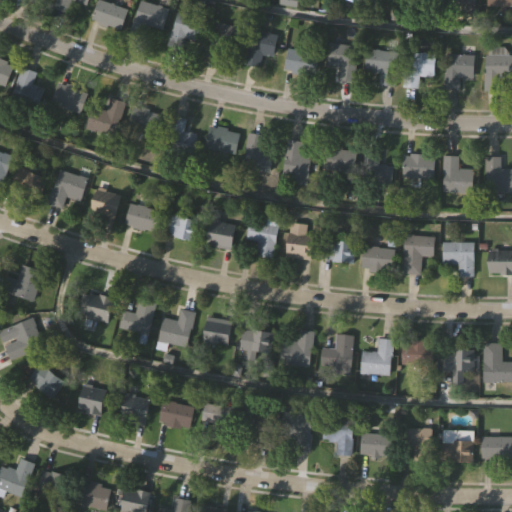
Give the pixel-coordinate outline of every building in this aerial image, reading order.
[(55,5),(56,0),(87,0),(85,6),(71,0),(67,10),(55,5)] [(91,19),(98,0),(104,0),(134,10),(126,32),(91,19)] [(147,24),(144,35),(133,31),(141,0),(145,0),(169,7),(162,29),(147,24)] [(423,0),(423,8),(444,7),(443,0),(423,0)] [(476,0),(451,0),(451,8),(476,8),(476,0)] [(511,7),(511,0),(487,0),(487,8),(511,7)] [(168,43),(177,10),(204,18),(194,51),(168,43)] [(204,53),(215,20),(239,29),(228,62),(204,53)] [(264,55),(261,66),(243,62),(251,28),(277,34),(272,57),(264,55)] [(354,79),(337,78),(338,64),(328,63),(329,42),(357,44),(354,79)] [(284,68),(289,45),(320,52),(315,74),(284,68)] [(378,83),(379,71),(365,70),(366,47),(397,49),(395,84),(378,83)] [(434,74),(419,73),(418,86),(403,85),(405,50),(436,52),(434,74)] [(511,76),(499,76),(499,89),(484,89),(484,52),(511,52),(511,76)] [(473,53),(473,76),(459,76),(459,88),(445,88),(445,53),(473,53)] [(0,82),(0,57),(14,63),(5,85),(0,82)] [(34,79),(47,85),(39,103),(12,92),(22,68),(36,73),(34,79)] [(86,87),(81,111),(50,105),(55,81),(86,87)] [(85,126),(92,105),(106,109),(110,96),(125,101),(114,136),(85,126)] [(165,115),(158,138),(128,130),(134,106),(165,115)] [(199,120),(192,154),(165,149),(171,115),(199,120)] [(240,133),(233,154),(204,144),(211,123),(240,133)] [(270,171),(243,167),(248,132),(275,136),(270,171)] [(281,179),(287,138),(302,140),(300,153),(310,155),(306,182),(281,179)] [(363,189),(337,189),(338,172),(324,172),(325,144),(364,145),(363,189)] [(1,186),(0,185),(0,150),(12,154),(1,186)] [(403,178),(403,153),(434,153),(434,178),(403,178)] [(458,154),(458,167),(472,167),(472,191),(442,191),(442,154),(458,154)] [(511,191),(485,191),(485,155),(500,155),(500,167),(511,167),(511,191)] [(392,163),(392,192),(373,192),(373,163),(392,163)] [(37,195),(12,185),(21,165),(45,175),(37,195)] [(47,201),(59,168),(87,177),(79,200),(65,195),(62,206),(47,201)] [(122,195),(114,222),(89,214),(97,187),(122,195)] [(160,210),(153,233),(124,224),(130,201),(160,210)] [(193,240),(163,232),(169,211),(199,219),(193,240)] [(272,257),(253,254),(255,241),(245,239),(248,219),(265,222),(266,215),(279,217),(272,257)] [(236,226),(231,249),(206,243),(211,221),(236,226)] [(313,232),(312,257),(287,256),(288,222),(307,222),(306,232),(313,232)] [(433,255),(422,254),(420,273),(401,271),(404,233),(435,235),(433,255)] [(353,239),(353,260),(328,260),(328,239),(353,239)] [(473,241),(473,274),(458,274),(458,262),(442,262),(442,241),(473,241)] [(394,246),(394,270),(362,270),(362,246),(394,246)] [(511,272),(488,272),(488,249),(511,249),(511,272)] [(1,290),(6,274),(16,277),(21,263),(42,270),(32,300),(1,290)] [(89,317),(77,314),(83,290),(113,297),(108,322),(89,317)] [(155,303),(147,337),(118,330),(123,309),(134,312),(137,298),(155,303)] [(187,347),(157,341),(162,316),(177,319),(180,308),(194,310),(187,347)] [(43,345),(9,359),(0,335),(0,329),(32,316),(43,345)] [(202,340),(206,316),(232,320),(228,344),(202,340)] [(309,366),(279,362),(282,338),(297,340),(298,328),(313,330),(309,366)] [(270,356),(242,356),(242,329),(270,329),(270,356)] [(334,347),(336,332),(353,334),(350,368),(320,365),(321,346),(334,347)] [(360,372),(361,350),(377,351),(377,337),(392,338),(390,374),(360,372)] [(401,363),(402,338),(429,339),(428,364),(401,363)] [(501,341),(501,360),(511,360),(511,380),(482,380),(482,341),(501,341)] [(473,347),(473,369),(442,369),(442,347),(473,347)] [(64,381),(50,397),(27,378),(41,362),(64,381)] [(77,409),(83,385),(105,391),(100,414),(77,409)] [(146,422),(121,418),(125,393),(150,397),(146,422)] [(194,406),(188,429),(157,421),(163,399),(194,406)] [(205,402),(233,407),(227,441),(212,439),(215,422),(202,420),(205,402)] [(267,445),(255,443),(256,432),(239,430),(242,405),(272,410),(267,445)] [(307,451),(293,449),(294,438),(277,437),(279,411),(311,414),(307,451)] [(336,441),(322,440),(323,419),(352,420),(351,454),(336,453),(336,441)] [(431,427),(431,457),(405,457),(405,427),(431,427)] [(472,429),(472,461),(441,460),(442,429),(472,429)] [(391,431),(391,455),(361,455),(361,431),(391,431)] [(511,435),(511,457),(481,457),(481,435),(511,435)] [(0,487),(0,466),(1,464),(15,469),(20,457),(34,462),(21,496),(0,487)] [(71,477),(61,508),(34,499),(44,468),(71,477)] [(110,486),(106,509),(75,503),(79,480),(110,486)] [(151,493),(144,511),(125,511),(119,510),(127,485),(151,493)] [(172,509),(174,496),(194,500),(191,511),(156,511),(158,506),(172,509)]
